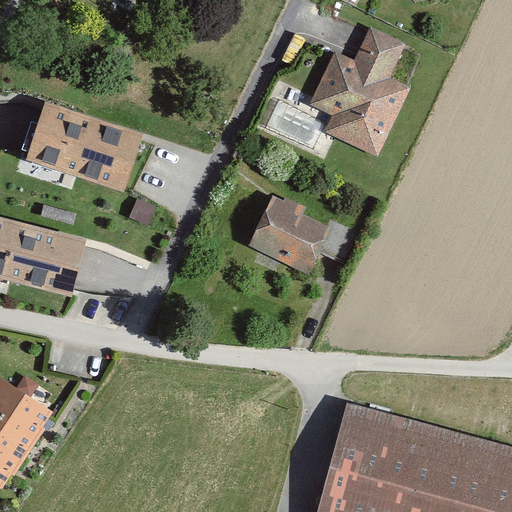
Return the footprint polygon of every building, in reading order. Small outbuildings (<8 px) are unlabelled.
[(407,43),(370,26),(354,59),(335,49),(309,104),(334,115),(327,131),(379,156),(411,86),(391,77),(407,43)] [(143,132),(45,100),(26,159),(124,191),(143,132)] [(309,276),(332,228),(303,214),(307,208),(286,197),(284,201),(273,195),(248,246),(309,276)] [(88,237),(0,214),(0,276),(73,295),(88,237)] [(0,486),(3,488),(54,410),(0,375),(0,486)] [(511,511),(511,447),(349,402),(318,511),(511,511)]
